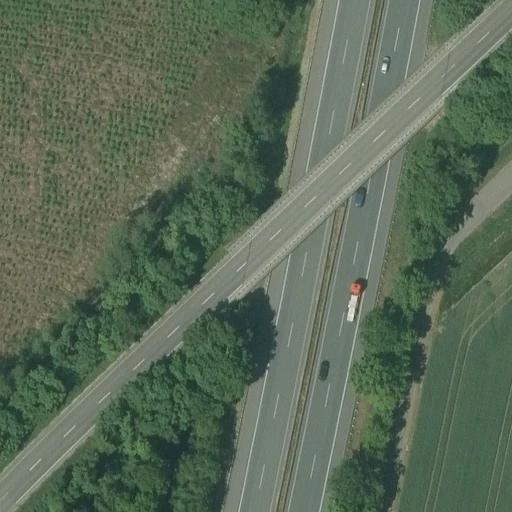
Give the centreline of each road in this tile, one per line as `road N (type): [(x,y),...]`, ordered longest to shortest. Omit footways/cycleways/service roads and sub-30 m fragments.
road 1 (tertiary): [(0,507),(511,21)]
road 2 (motorway): [(353,0),(247,511)]
road 3 (motorway): [(312,511),(406,0)]
road 4 (unclassified): [(511,171),(468,215),(435,274),(381,511)]
